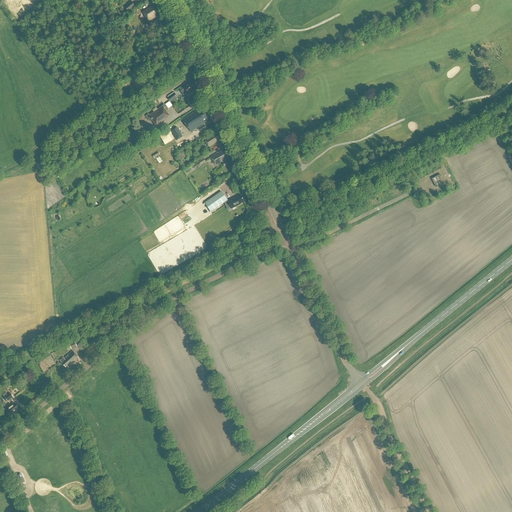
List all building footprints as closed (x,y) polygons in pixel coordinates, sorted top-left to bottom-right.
[(132,2),(125,7),(129,13),(136,8),(132,2)] [(161,14),(155,4),(143,12),(149,22),(161,14)] [(194,86),(192,83),(185,88),(185,89),(181,92),(183,96),(186,94),(188,96),(192,93),(192,92),(196,89),(195,88),(196,87),(195,86),(194,86)] [(170,102),(171,102),(172,101),(177,97),(175,93),(174,94),(168,98),(170,102)] [(168,109),(165,105),(158,111),(157,108),(154,111),(155,112),(150,116),(149,115),(147,116),(150,121),(153,119),(157,126),(170,117),(165,110),(168,109)] [(183,120),(191,133),(206,124),(204,122),(210,118),(204,109),(198,113),(197,111),(183,120)] [(169,128),(177,141),(182,137),(182,136),(177,127),(176,128),(174,124),(169,128)] [(167,131),(159,136),(165,145),(173,141),(169,135),(167,131)] [(217,142),(218,143),(222,140),(221,139),(222,138),(219,132),(206,141),(210,148),(215,144),(214,143),(217,142)] [(212,157),(216,166),(223,162),(224,163),(223,164),(225,168),(230,165),(227,160),(231,157),(227,150),(226,151),(225,150),(222,152),(222,153),(219,155),(219,154),(212,157)] [(198,167),(201,165),(206,162),(204,159),(192,166),(195,170),(199,168),(198,167)] [(433,178),(438,186),(445,182),(441,174),(433,178)] [(221,191),(205,203),(211,212),(228,201),(221,191)] [(244,202),(241,195),(233,199),(228,201),(230,206),(235,203),(236,206),(244,202)] [(80,358),(73,351),(65,359),(64,358),(60,361),(66,367),(67,366),(69,368),(80,358)] [(7,401),(13,397),(9,393),(4,397),(7,401)] [(19,410),(14,403),(5,411),(10,417),(19,410)] [(21,472),(17,474),(20,483),(25,481),(21,472)]
